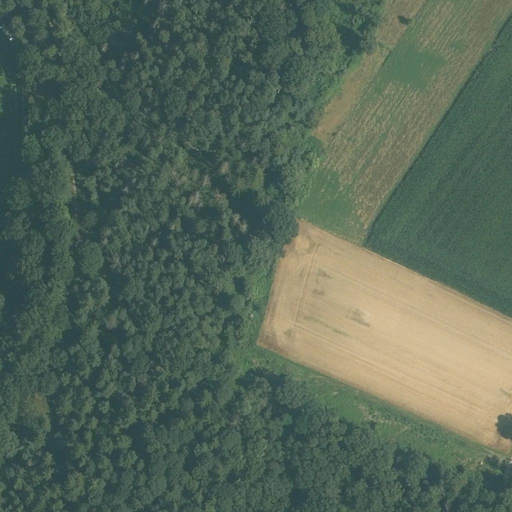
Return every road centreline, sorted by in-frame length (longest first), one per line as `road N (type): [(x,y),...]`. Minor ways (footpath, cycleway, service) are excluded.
road 1 (track): [(90,224),(67,322),(68,364),(0,471)]
road 2 (track): [(45,0),(74,55),(90,224)]
